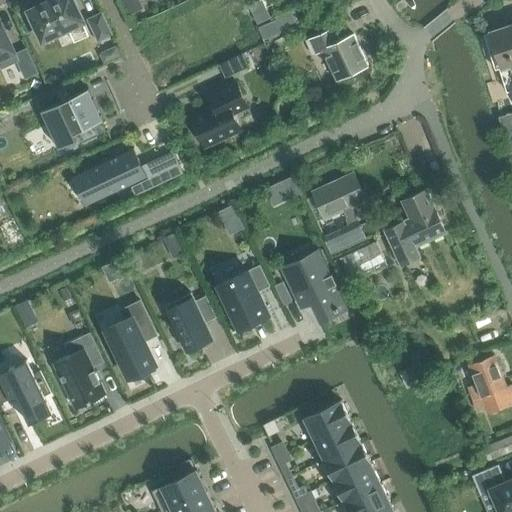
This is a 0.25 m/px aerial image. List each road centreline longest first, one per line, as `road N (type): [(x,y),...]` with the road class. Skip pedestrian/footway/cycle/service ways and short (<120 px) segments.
road 1 (residential): [(0,484),(196,389)]
road 2 (residential): [(196,389),(256,511)]
road 3 (residential): [(109,0),(163,108)]
